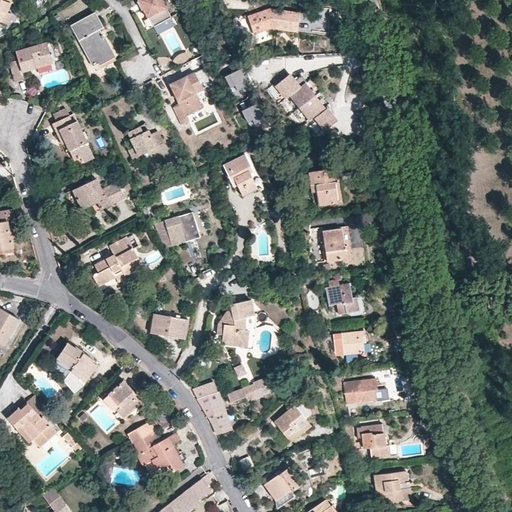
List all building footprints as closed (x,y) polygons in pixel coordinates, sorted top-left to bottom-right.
[(0,0),(0,21),(7,24),(11,15),(7,13),(10,4),(17,0),(20,4),(26,0),(0,0)] [(160,0),(138,0),(137,1),(147,19),(149,18),(154,27),(170,18),(160,0)] [(271,9),(248,17),(253,33),(271,28),(296,31),(299,14),(271,9)] [(95,12),(71,26),(92,66),(113,55),(100,29),(103,28),(95,12)] [(19,60),(10,63),(15,81),(24,79),(23,72),(52,64),(47,43),(16,51),(19,60)] [(179,67),(192,60),(192,53),(188,52),(184,54),(176,58),(174,62),(179,67)] [(231,92),(246,85),(239,69),(224,75),(231,92)] [(289,85),(295,80),(289,72),(272,86),(284,101),(289,97),(295,92),(289,85)] [(170,85),(179,105),(181,109),(175,112),(181,125),(187,123),(185,117),(201,109),(194,94),(202,90),(194,74),(170,85)] [(325,109),(300,78),(295,80),(289,85),(295,92),(289,97),(309,121),(313,118),(325,109)] [(250,126),(262,118),(253,104),(240,111),(250,126)] [(325,109),(313,118),(323,132),(339,121),(328,107),(325,109)] [(52,115),(56,123),(69,116),(65,109),(52,115)] [(69,116),(56,123),(52,124),(61,144),(64,143),(73,161),(80,158),(83,163),(93,158),(76,122),(72,123),(69,116)] [(144,125),(137,128),(140,134),(147,131),(144,125)] [(128,133),(135,148),(138,156),(162,144),(157,132),(150,135),(147,131),(140,134),(137,128),(128,133)] [(138,156),(135,148),(127,152),(131,159),(138,156)] [(252,168),(246,155),(223,167),(229,180),(233,178),(237,186),(242,196),(256,188),(247,170),(252,168)] [(309,173),(311,187),(316,186),(317,193),(319,204),(336,203),(333,183),(337,183),(334,166),(322,167),(322,171),(309,173)] [(256,188),(261,186),(252,168),(247,170),(256,188)] [(72,191),(81,210),(97,203),(100,210),(123,199),(116,184),(101,190),(95,180),(72,191)] [(97,203),(81,210),(85,217),(100,210),(97,203)] [(0,249),(12,248),(10,236),(8,221),(11,221),(10,211),(0,212),(0,249)] [(13,211),(10,211),(11,221),(8,221),(10,236),(17,235),(13,211)] [(200,239),(193,213),(155,224),(163,244),(165,244),(166,248),(199,239),(200,239)] [(340,230),(323,232),(327,261),(347,258),(346,248),(343,248),(340,230)] [(133,237),(127,239),(131,247),(137,244),(133,237)] [(98,285),(115,277),(123,273),(126,278),(142,269),(131,247),(127,239),(126,238),(110,246),(114,255),(89,268),(98,285)] [(12,248),(0,249),(0,256),(12,254),(12,248)] [(123,273),(115,277),(118,282),(126,278),(123,273)] [(349,284),(325,288),(329,306),(337,304),(339,314),(357,311),(355,297),(352,298),(349,284)] [(249,296),(247,285),(238,286),(240,298),(249,296)] [(253,316),(253,312),(250,301),(230,305),(231,310),(225,311),(225,312),(228,325),(218,323),(217,335),(223,335),(222,345),(247,347),(248,331),(244,330),(245,318),(253,316)] [(405,316),(403,307),(388,310),(390,318),(405,316)] [(0,308),(0,344),(4,347),(19,320),(0,308)] [(228,325),(225,312),(218,323),(228,325)] [(246,350),(253,350),(255,332),(253,331),(252,324),(255,324),(256,313),(253,312),(253,316),(245,318),(244,330),(248,331),(247,347),(246,350)] [(187,320),(154,315),(151,334),(184,339),(187,320)] [(405,316),(390,318),(391,325),(406,323),(405,316)] [(258,328),(260,332),(262,331),(265,330),(267,331),(269,333),(271,334),(271,337),(277,333),(274,327),(265,325),(258,328)] [(364,332),(333,335),(336,356),(362,353),(361,343),(364,343),(364,332)] [(76,349),(69,345),(58,360),(72,370),(71,372),(80,379),(82,377),(87,381),(97,366),(92,362),(93,359),(76,348),(76,349)] [(241,365),(234,368),(237,377),(245,374),(241,365)] [(390,370),(375,373),(379,390),(383,390),(385,401),(396,398),(390,370)] [(80,379),(73,373),(66,381),(76,393),(84,385),(87,381),(82,377),(80,379)] [(277,391),(269,374),(252,382),(253,384),(230,394),(233,399),(250,392),(254,401),(277,391)] [(375,400),(374,390),(374,387),(376,387),(375,379),(353,382),(356,402),(375,400)] [(124,381),(103,401),(113,413),(116,411),(124,419),(142,403),(135,395),(136,394),(124,381)] [(213,382),(191,389),(212,425),(216,435),(230,429),(213,382)] [(415,400),(416,409),(430,407),(427,398),(415,400)] [(28,406),(41,420),(49,413),(36,399),(28,406)] [(299,402),(292,407),(303,421),(308,417),(299,402)] [(19,407),(8,418),(19,431),(23,427),(33,440),(41,448),(57,434),(44,418),(41,420),(28,406),(22,411),(19,407)] [(303,421),(292,407),(274,421),(282,432),(286,429),(289,433),(292,431),(297,436),(308,427),(303,421)] [(430,407),(416,409),(418,417),(433,415),(430,407)] [(172,419),(167,411),(157,416),(162,425),(172,419)] [(128,433),(134,443),(156,431),(150,421),(128,433)] [(384,445),(383,436),(381,425),(356,428),(357,438),(361,437),(363,448),(369,447),(371,458),(389,455),(388,445),(384,445)] [(23,427),(19,431),(30,443),(33,440),(23,427)] [(297,436),(292,431),(289,433),(286,429),(282,432),(290,442),(297,436)] [(156,431),(134,443),(139,454),(137,455),(143,466),(152,461),(160,475),(168,471),(169,475),(184,467),(173,446),(180,441),(176,434),(161,441),(156,431)] [(249,456),(238,461),(242,470),(253,466),(249,456)] [(289,467),(265,484),(275,501),(276,509),(295,496),(292,490),(301,484),(289,467)] [(374,475),(377,493),(380,493),(382,502),(411,498),(409,487),(400,489),(399,483),(407,482),(406,471),(374,475)] [(202,479),(159,511),(184,511),(211,491),(202,479)] [(53,487),(40,493),(54,511),(56,511),(66,505),(53,487)] [(380,493),(377,493),(372,494),(373,503),(382,502),(380,493)] [(334,511),(326,499),(307,511),(334,511)]
